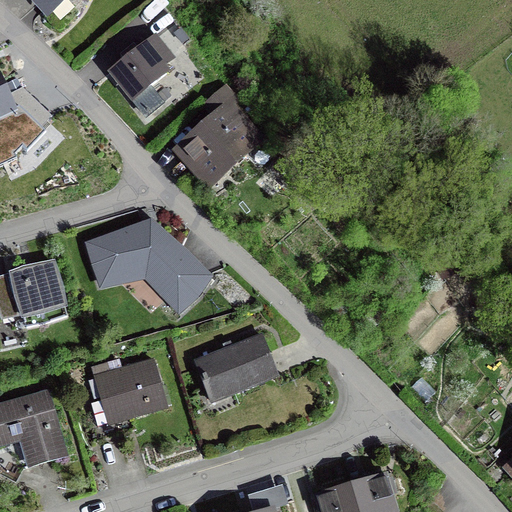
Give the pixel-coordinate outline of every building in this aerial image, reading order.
[(68,0),(29,0),(46,19),(53,13),(58,18),(73,5),(68,0)] [(174,33),(184,45),(190,39),(180,28),(174,33)] [(176,58),(156,33),(107,72),(145,120),(166,104),(164,102),(176,92),(164,77),(171,72),(166,66),(176,58)] [(16,108),(0,73),(0,167),(17,159),(15,155),(22,146),(28,149),(45,131),(19,107),(16,108)] [(171,150),(208,192),(268,140),(236,104),(241,100),(227,84),(201,107),(210,116),(171,150)] [(316,156),(308,163),(314,170),(322,163),(316,156)] [(303,178),(289,169),(282,179),(296,189),(303,178)] [(145,281),(180,316),(201,298),(214,277),(152,218),(85,242),(99,290),(145,281)] [(6,274),(0,276),(0,317),(1,321),(20,317),(21,321),(25,320),(28,331),(43,327),(67,320),(66,309),(68,308),(64,286),(55,259),(22,267),(9,272),(14,295),(12,297),(6,274)] [(236,395),(280,378),(262,334),(232,345),(231,342),(222,345),(224,349),(193,361),(210,405),(213,404),(215,408),(238,399),(236,395)] [(122,367),(119,359),(91,367),(94,379),(86,381),(91,401),(100,398),(100,402),(91,404),(98,427),(107,424),(108,427),(169,410),(154,358),(122,367)] [(50,390),(0,403),(0,448),(19,443),(27,470),(69,458),(50,390)] [(504,456),(499,450),(493,454),(498,460),(504,456)] [(511,458),(501,468),(511,479),(511,458)] [(385,474),(350,485),(357,511),(399,511),(394,496),(398,494),(393,478),(387,480),(385,474)] [(357,511),(350,485),(315,495),(319,511),(357,511)] [(289,505),(283,486),(247,496),(252,511),(276,511),(276,509),(289,505)]
